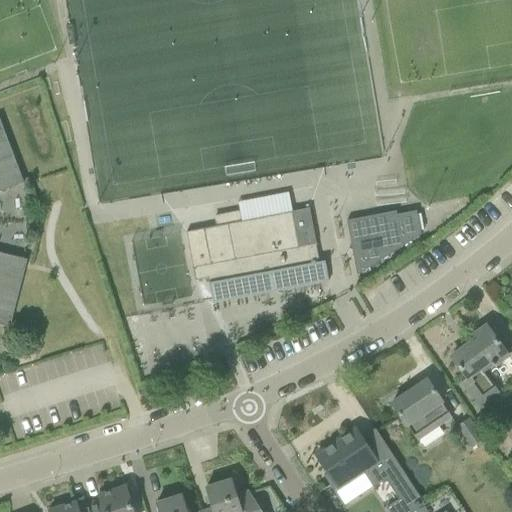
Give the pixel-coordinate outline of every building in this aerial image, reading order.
[(0,325),(9,328),(26,260),(0,253),(0,192),(23,184),(0,122),(0,325)] [(325,261),(319,262),(309,209),(239,222),(238,213),(214,217),(216,228),(186,234),(195,281),(207,278),(212,303),(329,282),(325,261)] [(395,213),(346,222),(353,259),(357,258),(360,273),(356,276),(356,277),(420,236),(416,213),(396,216),(395,213)] [(302,302),(319,299),(316,286),(299,289),(302,302)] [(509,358),(497,343),(486,327),(473,336),(475,340),(451,357),(467,380),(460,384),(480,411),(501,396),(495,388),(493,389),(481,373),(491,366),(493,369),(509,358)] [(452,418),(437,397),(426,380),(391,404),(417,443),(452,418)] [(469,451),(483,440),(468,419),(454,429),(469,451)] [(354,430),(315,455),(325,471),(327,473),(326,474),(323,476),(333,492),(334,491),(361,474),(361,473),(362,474),(362,473),(363,473),(370,484),(373,488),(374,487),(373,487),(384,480),(398,500),(387,508),(387,507),(385,508),(388,511),(413,511),(421,507),(424,505),(375,429),(360,439),(354,430)] [(260,511),(249,493),(237,496),(232,480),(205,489),(211,509),(202,511),(260,511)] [(132,511),(131,506),(125,487),(98,495),(102,509),(93,511),(132,511)] [(186,511),(182,496),(155,504),(157,511),(186,511)] [(78,511),(75,503),(49,511),(78,511)]
